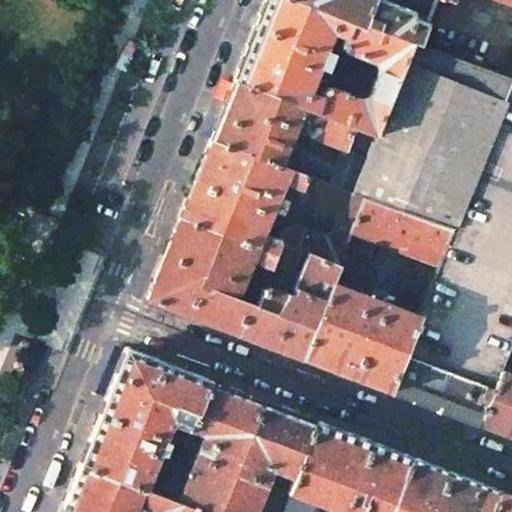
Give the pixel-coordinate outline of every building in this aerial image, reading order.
[(336,18),(292,0),(265,0),(248,42),(233,81),(301,108),(307,92),(330,32),(336,18)] [(292,0),(336,18),(360,27),(362,23),(370,0),(292,0)] [(411,11),(383,0),(370,0),(362,23),(411,41),(419,43),(426,23),(414,18),(411,11)] [(411,0),(411,1),(413,5),(430,12),(434,0),(411,0)] [(344,51),(373,62),(377,70),(366,96),(359,99),(330,88),(329,87),(325,87),(322,89),(320,92),(318,97),(307,92),(301,108),(372,137),(411,41),(362,23),(360,27),(336,18),(330,32),(342,36),(340,42),(340,45),(340,47),(343,50),(344,51)] [(511,76),(419,43),(411,41),(372,137),(349,196),(362,201),(449,236),(438,265),(423,302),(417,316),(388,389),(434,407),(477,423),(498,372),(511,336),(511,76)] [(301,108),(233,81),(218,117),(209,139),(277,167),(301,108)] [(372,137),(301,108),(277,167),(349,196),(372,137)] [(336,267),(350,232),(362,201),(349,196),(277,167),(209,139),(190,185),(177,217),(272,252),(277,240),(336,267)] [(449,236),(362,201),(350,232),(370,239),(412,255),(438,265),(449,236)] [(300,356),(329,282),(336,267),(277,240),(272,252),(177,217),(158,266),(145,297),(223,326),(300,356)] [(370,239),(350,232),(336,267),(329,282),(351,290),(370,239)] [(438,265),(412,255),(398,293),(423,302),(438,265)] [(351,290),(329,282),(300,356),(345,373),(388,389),(417,316),(351,290)] [(511,336),(498,372),(477,423),(511,436),(511,336)] [(154,359),(125,348),(98,414),(78,466),(142,491),(160,447),(165,449),(168,442),(162,440),(169,424),(168,422),(171,415),(174,423),(189,429),(209,380),(154,359)] [(230,388),(209,380),(189,429),(202,434),(174,503),(196,511),(217,511),(262,400),(230,388)] [(288,410),(262,400),(217,511),(252,511),(270,468),(293,477),(314,420),(288,410)] [(364,439),(314,420),(293,477),(287,492),(287,493),(316,504),(336,511),(389,511),(410,456),(364,439)] [(456,474),(410,456),(389,511),(487,511),(497,489),(456,474)] [(142,491),(78,466),(58,511),(140,511),(143,507),(148,493),(142,491)] [(287,492),(274,487),(264,511),(279,511),(287,493),(287,492)] [(511,511),(511,495),(497,489),(487,511),(511,511)] [(196,511),(174,503),(148,493),(143,507),(152,510),(151,511),(196,511)] [(313,511),(316,504),(287,493),(279,511),(313,511)]
